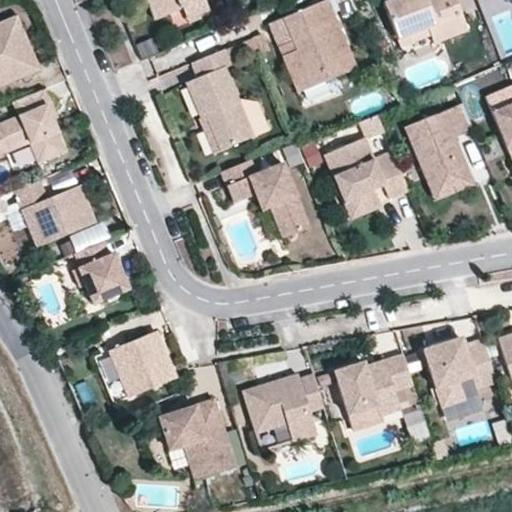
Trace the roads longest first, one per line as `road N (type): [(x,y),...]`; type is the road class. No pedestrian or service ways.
road 1 (residential): [(58,0),(160,260),(185,291),(239,302),(511,255)]
road 2 (residential): [(0,313),(30,349),(96,511)]
road 3 (unknown): [(308,511),(511,461)]
